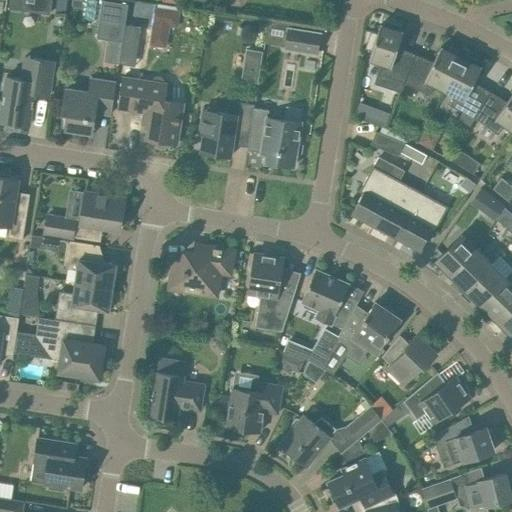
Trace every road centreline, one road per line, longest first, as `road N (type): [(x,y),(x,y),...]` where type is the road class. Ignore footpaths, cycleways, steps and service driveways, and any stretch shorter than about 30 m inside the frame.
road 1 (residential): [(314,237),(428,302),(473,347),(511,405)]
road 2 (residential): [(352,0),(314,237)]
road 3 (residential): [(119,415),(155,211)]
road 4 (residential): [(297,511),(280,486),(255,469),(116,443)]
road 5 (residential): [(0,147),(160,172),(155,211)]
road 6 (residential): [(155,211),(314,237)]
road 7 (residential): [(511,54),(391,0)]
road 8 (residential): [(0,396),(119,415)]
